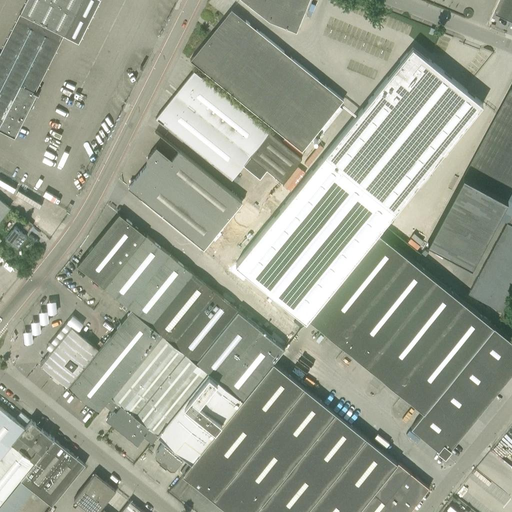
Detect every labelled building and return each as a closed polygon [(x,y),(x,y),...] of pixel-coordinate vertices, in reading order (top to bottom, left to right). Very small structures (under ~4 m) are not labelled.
[(0,128),(15,136),(29,107),(37,93),(38,94),(38,93),(39,93),(35,91),(64,34),(79,41),(99,0),(26,0),(21,11),(0,52),(0,128)] [(243,0),(270,21),(297,32),(309,0),(243,0)] [(511,0),(499,0),(495,11),(511,18),(511,0)] [(232,9),(190,60),(303,150),(344,99),(232,9)] [(413,43),(323,154),(235,264),(305,321),(309,318),(379,231),(396,213),(486,101),(413,43)] [(302,157),(194,70),(194,71),(195,71),(157,118),(156,117),(156,118),(232,180),(244,164),(260,177),(267,168),(282,181),(294,166),(302,157)] [(511,83),(511,87),(428,241),(472,264),(501,209),(507,198),(511,189),(511,83)] [(147,163),(140,172),(134,179),(130,180),(131,184),(128,187),(131,189),(203,247),(241,200),(179,150),(172,159),(156,146),(147,158),(147,163)] [(0,218),(10,207),(0,198),(0,218)] [(511,295),(511,210),(510,214),(511,214),(468,293),(503,312),(511,295)] [(77,265),(132,309),(150,324),(192,271),(119,212),(77,265)] [(23,226),(28,230),(33,225),(28,221),(23,226)] [(17,247),(27,235),(15,226),(6,238),(17,247)] [(309,318),(338,341),(408,255),(379,231),(309,318)] [(408,255),(338,341),(366,365),(436,278),(408,255)] [(209,371),(243,399),(273,362),(285,347),(192,271),(150,324),(162,333),(185,352),(209,371)] [(436,278),(366,365),(395,388),(465,302),(436,278)] [(22,331),(23,344),(33,343),(32,334),(41,333),(40,325),(49,324),(48,314),(57,314),(56,301),(46,302),(47,311),(38,311),(39,320),(30,321),(31,330),(22,331)] [(432,402),(452,376),(473,351),(494,326),(465,302),(395,388),(424,411),(432,402)] [(99,349),(68,386),(99,411),(105,403),(162,333),(150,324),(132,309),(99,349)] [(89,340),(71,326),(40,363),(58,378),(68,386),(99,349),(89,340)] [(511,372),(511,340),(494,326),(473,351),(507,379),(511,372)] [(162,333),(105,403),(113,410),(106,418),(122,430),(185,352),(162,333)] [(507,379),(473,351),(452,376),(486,404),(507,379)] [(152,442),(158,434),(209,371),(185,352),(122,430),(126,433),(126,435),(128,436),(129,436),(138,443),(144,435),(152,442)] [(273,362),(243,399),(198,454),(206,461),(190,480),(214,499),(225,485),(304,387),(273,362)] [(209,371),(158,434),(165,440),(156,452),(156,456),(160,460),(161,460),(161,462),(165,464),(166,464),(171,468),(175,468),(184,456),(191,461),(197,454),(198,454),(243,399),(209,371)] [(465,429),(486,404),(452,376),(432,402),(465,429)] [(304,387),(225,485),(246,501),(325,404),(304,387)] [(432,402),(424,411),(411,427),(445,454),(465,429),(432,402)] [(325,404),(246,501),(259,511),(271,511),(345,420),(325,404)] [(0,457),(25,426),(0,405),(0,457)] [(0,504),(21,479),(54,438),(55,438),(50,434),(35,423),(36,423),(31,419),(30,420),(21,412),(17,417),(26,425),(25,426),(0,457),(0,504)] [(345,420),(271,511),(305,511),(366,437),(345,420)] [(408,511),(429,487),(399,462),(398,463),(366,437),(305,511),(408,511)] [(54,438),(21,479),(53,504),(85,463),(54,438)] [(74,498),(90,511),(97,511),(116,489),(95,472),(74,498)] [(144,511),(135,505),(130,500),(120,511),(144,511)]
